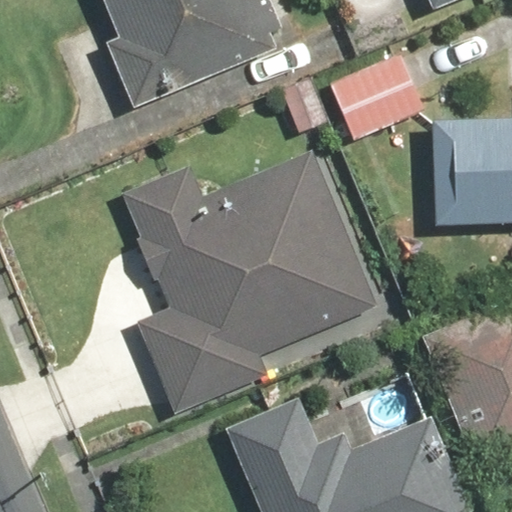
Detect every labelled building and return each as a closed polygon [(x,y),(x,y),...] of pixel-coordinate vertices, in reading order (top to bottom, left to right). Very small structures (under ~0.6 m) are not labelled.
[(102,45),(130,111),(275,50),(253,0),(101,0),(118,38),(102,45)] [(426,0),(430,10),(453,0),(426,0)] [(393,51),(327,82),(354,140),(420,109),(393,51)] [(312,70),(273,85),(295,140),(333,125),(312,70)] [(511,117),(428,120),(431,224),(511,222),(511,117)] [(137,320),(178,414),(268,375),(259,354),(376,305),(310,150),(200,197),(187,166),(120,194),(168,307),(137,320)] [(511,297),(418,337),(477,476),(511,461),(511,297)] [(471,511),(432,421),(344,458),(335,437),(314,446),(293,398),(222,428),(257,511),(471,511)]
